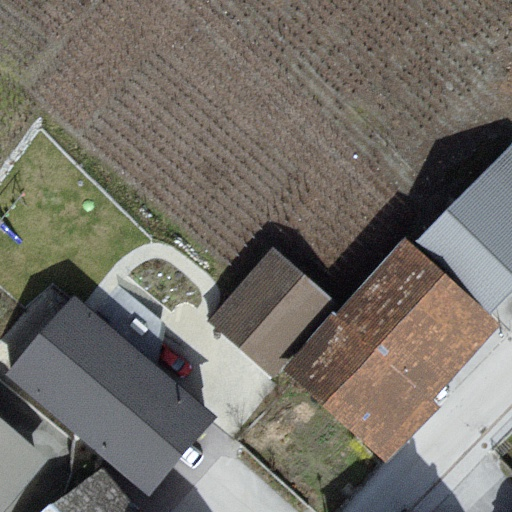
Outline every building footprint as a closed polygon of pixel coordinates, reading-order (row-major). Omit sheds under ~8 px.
[(511,163),(423,255),(504,332),(511,323),(511,163)] [(274,253),(213,332),(277,391),(293,376),(343,323),(274,253)] [(80,310),(17,390),(158,511),(160,511),(224,432),(168,384),(80,310)] [(0,427),(0,511),(14,511),(53,472),(0,427)] [(30,511),(131,511),(137,507),(94,457),(30,511)]
